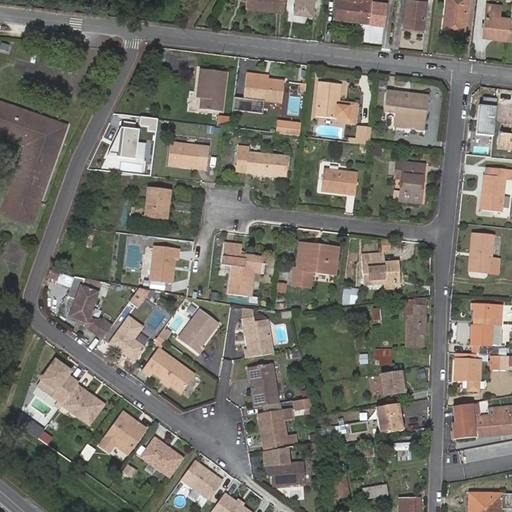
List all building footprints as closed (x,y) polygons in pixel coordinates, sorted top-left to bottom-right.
[(246,8),(283,14),(284,0),(241,0),(242,1),(246,2),(246,8)] [(304,7),(315,9),(315,0),(297,0),(297,13),(304,14),(304,7)] [(337,0),(336,18),(361,21),(363,0),(337,0)] [(375,0),(363,0),(361,21),(388,24),(391,2),(376,0),(375,0)] [(425,0),(408,0),(406,26),(424,28),(427,1),(425,1),(425,0)] [(461,19),(466,20),(468,4),(464,3),(464,0),(448,0),(445,31),(460,33),(461,19)] [(507,39),(511,11),(507,10),(507,16),(496,15),(496,9),(486,8),(483,35),(507,39)] [(199,68),(195,99),(200,100),(199,109),(221,112),(226,71),(199,68)] [(284,81),(255,77),(256,74),(247,72),(243,98),(282,103),(284,81)] [(387,88),(388,75),(380,74),(378,87),(387,88)] [(315,115),(338,118),(338,122),(356,123),(358,102),(340,101),(342,84),(320,81),(315,115)] [(395,123),(427,127),(431,97),(386,92),(383,113),(396,114),(395,123)] [(0,141),(26,152),(10,192),(33,201),(56,143),(42,137),(48,123),(0,104),(0,141)] [(158,120),(140,118),(139,126),(148,127),(148,132),(156,133),(158,120)] [(272,119),(271,131),(283,131),(284,119),(272,119)] [(62,129),(48,123),(42,137),(56,143),(62,129)] [(427,131),(427,127),(395,123),(394,127),(427,131)] [(357,126),(356,142),(371,144),(373,128),(357,126)] [(138,131),(121,129),(107,157),(135,160),(138,131)] [(511,135),(506,135),(506,131),(500,130),(499,150),(511,150),(511,135)] [(210,149),(170,143),(167,165),(207,171),(210,149)] [(373,155),(380,156),(382,148),(375,146),(373,155)] [(289,157),(249,153),(240,152),(238,173),(246,174),(287,179),(289,157)] [(395,180),(402,181),(404,163),(397,163),(395,180)] [(404,163),(402,181),(400,201),(421,204),(424,175),(419,174),(420,165),(404,163)] [(485,173),(482,208),(503,210),(506,177),(511,177),(511,169),(491,167),(491,174),(485,173)] [(324,169),(321,191),(349,194),(356,195),(358,174),(350,173),(324,169)] [(148,187),(144,218),(168,221),(172,190),(148,187)] [(10,192),(4,207),(28,216),(33,201),(10,192)] [(4,207),(2,214),(25,223),(28,216),(4,207)] [(95,247),(95,234),(85,234),(85,247),(95,247)] [(493,260),(495,239),(474,237),(470,272),(501,275),(502,262),(493,260)] [(383,253),(392,252),(391,240),(382,241),(383,253)] [(251,297),(254,271),(264,273),(267,257),(241,253),(242,245),(224,242),(221,266),(230,267),(226,294),(251,297)] [(292,286),(306,287),(308,270),(314,271),(315,271),(333,273),(335,273),(337,260),(333,260),(334,251),(313,248),(313,245),(301,243),(297,268),(295,268),(292,286)] [(337,260),(338,248),(313,245),(313,248),(334,251),(333,260),(337,260)] [(172,283),(175,260),(179,260),(181,250),(154,247),(151,281),(172,283)] [(384,262),(383,253),(361,255),(363,283),(383,281),(384,290),(395,289),(394,280),(400,280),(399,261),(384,262)] [(55,270),(47,267),(44,275),(52,278),(55,270)] [(314,278),(332,281),(333,273),(315,271),(314,278)] [(76,300),(70,316),(77,318),(86,321),(87,318),(96,293),(80,288),(83,279),(72,277),(66,297),(76,300)] [(277,282),(276,293),(286,294),(287,283),(277,282)] [(343,288),(343,304),(358,304),(358,288),(343,288)] [(126,302),(134,308),(146,293),(134,291),(126,302)] [(426,346),(427,300),(405,299),(405,314),(409,314),(409,345),(426,346)] [(476,346),(475,354),(488,355),(499,355),(499,349),(499,346),(493,346),(493,326),(490,326),(490,320),(494,321),(495,313),(503,313),(503,305),(477,304),(477,310),(476,319),(482,320),(482,326),(474,325),(473,346),(476,346)] [(201,345),(210,334),(208,332),(211,329),(212,330),(218,322),(200,308),(177,338),(198,353),(203,347),(201,345)] [(155,330),(165,314),(157,310),(148,326),(155,330)] [(243,310),(242,321),(254,319),(254,311),(243,310)] [(125,316),(105,343),(130,362),(141,347),(131,339),(140,327),(125,316)] [(76,320),(88,329),(93,322),(87,318),(86,321),(77,318),(76,320)] [(247,360),(272,355),(266,321),(255,323),(254,319),(242,321),(247,352),(246,352),(247,360)] [(100,321),(94,320),(93,322),(88,329),(102,340),(110,328),(100,321)] [(161,341),(167,333),(161,328),(155,336),(161,341)] [(157,347),(161,341),(155,336),(151,343),(157,347)] [(287,350),(288,358),(299,357),(298,349),(287,350)] [(374,349),(374,366),(392,366),(392,349),(374,349)] [(163,380),(170,385),(181,393),(194,375),(159,350),(143,372),(150,377),(152,373),(163,380)] [(359,365),(368,364),(367,354),(359,354),(359,365)] [(468,391),(480,391),(480,381),(481,360),(488,361),(489,372),(499,372),(499,369),(498,356),(498,355),(488,355),(475,354),(456,354),(455,381),(469,381),(468,391)] [(50,359),(35,380),(45,387),(40,394),(55,405),(56,404),(71,384),(72,382),(62,374),(65,370),(50,359)] [(255,407),(279,403),(272,365),(248,369),(255,407)] [(401,370),(382,373),(386,395),(404,393),(401,370)] [(45,387),(35,380),(30,387),(40,394),(45,387)] [(71,384),(56,404),(83,424),(98,403),(71,384)] [(293,401),(294,409),(310,406),(308,399),(293,401)] [(479,402),(456,407),(457,423),(475,421),(474,416),(479,415),(479,402)] [(400,403),(377,406),(382,433),(404,429),(400,403)] [(492,417),(478,418),(479,438),(495,437),(495,435),(511,433),(511,407),(511,408),(511,415),(492,417)] [(511,408),(491,409),(492,417),(511,415),(511,408)] [(263,441),(260,442),(262,451),(263,450),(285,447),(287,446),(281,410),(256,414),(258,431),(261,430),(263,441)] [(114,455),(121,460),(139,435),(126,426),(132,418),(122,411),(98,443),(111,453),(113,451),(115,453),(114,455)] [(475,421),(457,423),(454,423),(456,439),(476,437),(475,421)] [(181,461),(152,439),(138,458),(167,479),(181,461)] [(396,443),(396,461),(411,461),(411,443),(396,443)] [(285,447),(263,450),(264,465),(269,465),(287,463),(285,447)] [(287,463),(269,465),(272,486),(303,482),(301,461),(287,463)] [(218,482),(191,462),(178,480),(205,500),(218,482)] [(331,505),(336,504),(335,499),(348,496),(342,463),(332,465),(334,477),(326,478),(331,505)] [(128,466),(123,473),(131,479),(136,471),(128,466)] [(364,501),(388,496),(386,484),(361,489),(364,501)] [(511,508),(511,492),(474,493),(475,511),(472,511),(502,511),(503,509),(511,508)] [(234,503),(222,494),(208,511),(246,511),(239,506),(234,503)] [(419,511),(419,498),(400,498),(400,511),(419,511)]
